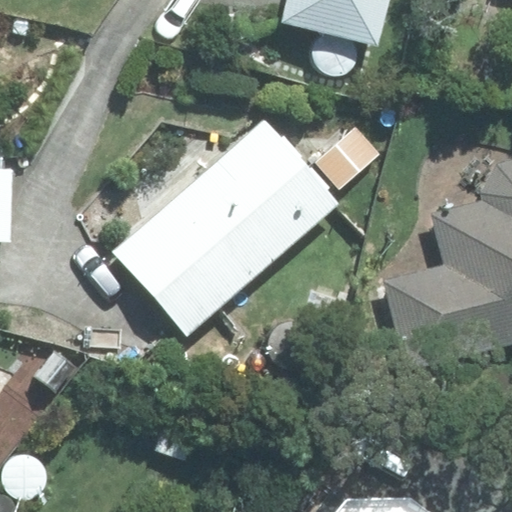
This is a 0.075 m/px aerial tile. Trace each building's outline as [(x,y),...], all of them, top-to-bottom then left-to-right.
[(277,0),(273,14),(364,38),(373,0),(277,0)] [(258,116),(103,245),(173,329),(327,199),(258,116)] [(424,209),(437,260),(375,275),(398,366),(511,336),(511,151),(490,157),(473,185),(476,196),(424,209)] [(0,167),(0,234),(2,234),(8,168),(0,167)] [(161,418),(149,446),(178,459),(189,430),(161,418)] [(28,453),(23,451),(18,450),(12,450),(7,451),(2,453),(0,454),(0,506),(3,508),(8,510),(13,510),(19,510),(24,509),(29,508),(33,505),(37,501),(40,497),(43,493),(45,488),(46,482),(46,477),(45,472),(43,467),(40,463),(37,459),(33,455),(28,453)] [(347,493),(315,504),(303,511),(420,511),(409,504),(394,497),(379,493),(363,491),(347,493)]
